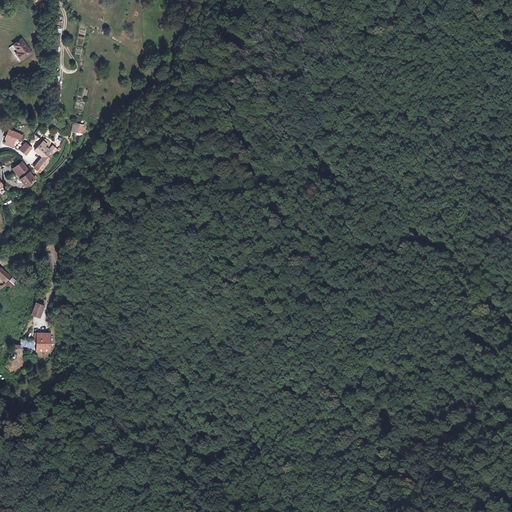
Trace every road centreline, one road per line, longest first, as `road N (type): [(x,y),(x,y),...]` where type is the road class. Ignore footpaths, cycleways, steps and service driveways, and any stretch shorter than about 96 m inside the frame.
road 1 (track): [(53,298),(142,375),(178,390),(288,384),(345,403),(438,389),(458,402),(496,406),(511,395)]
road 2 (track): [(511,96),(454,128),(425,112),(368,109),(351,22),(369,13),(370,0)]
